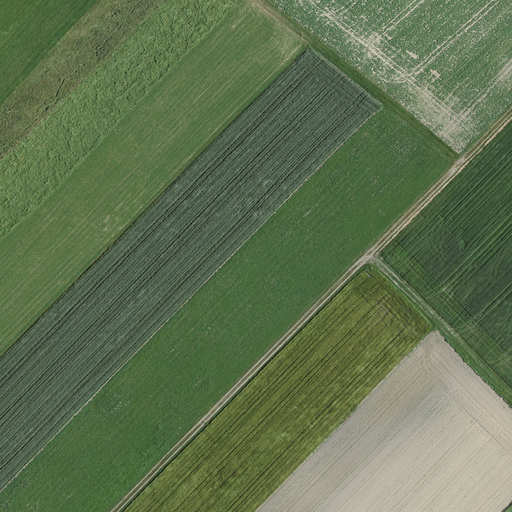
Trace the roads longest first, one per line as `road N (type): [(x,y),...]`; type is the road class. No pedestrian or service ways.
road 1 (track): [(115,511),(511,120)]
road 2 (track): [(258,0),(464,169)]
road 3 (track): [(374,261),(511,397)]
